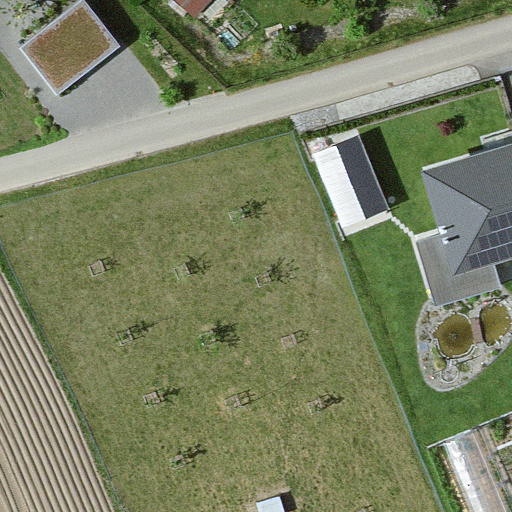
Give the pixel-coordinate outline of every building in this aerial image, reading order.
[(83,0),(70,0),(16,41),(52,89),(115,42),(83,0)] [(178,0),(198,16),(210,0),(178,0)] [(357,131),(313,150),(346,224),(389,205),(357,131)] [(511,131),(420,158),(439,227),(450,264),(492,252),(511,245),(511,131)] [(501,281),(492,252),(450,264),(439,227),(415,234),(435,301),(501,281)]
